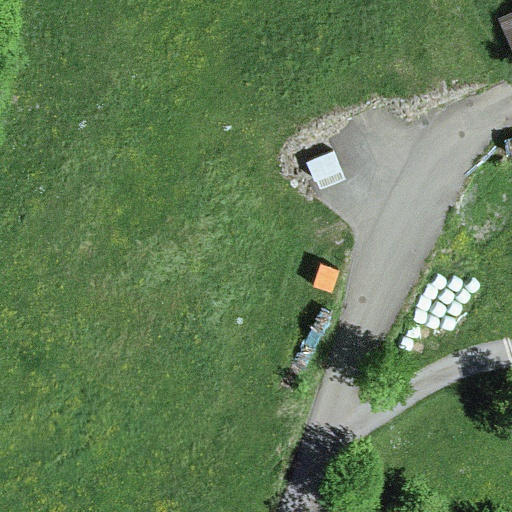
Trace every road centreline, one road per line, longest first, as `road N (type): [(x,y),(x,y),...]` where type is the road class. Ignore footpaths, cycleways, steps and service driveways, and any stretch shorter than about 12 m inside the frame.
road 1 (unclassified): [(327,434),(381,280),(445,140),(495,104)]
road 2 (unclassified): [(511,354),(471,362),(327,434)]
